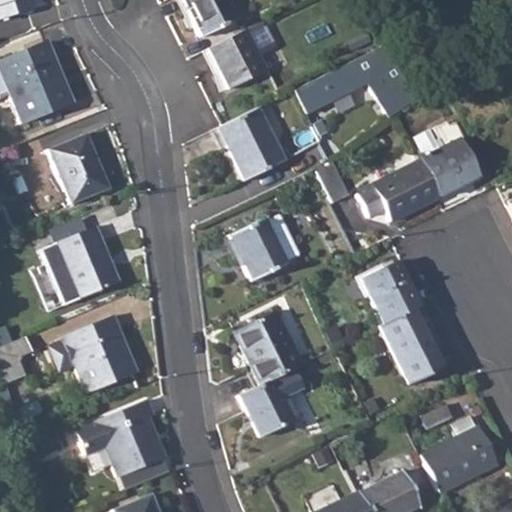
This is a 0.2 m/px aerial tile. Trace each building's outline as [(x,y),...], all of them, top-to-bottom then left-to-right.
[(0,0),(0,18),(31,8),(28,0),(0,0)] [(178,0),(197,39),(233,20),(224,1),(225,0),(178,0)] [(205,48),(203,50),(223,91),(262,70),(255,56),(268,49),(255,23),(205,48)] [(387,38),(292,89),(305,115),(369,80),(388,114),(419,98),(387,38)] [(44,42),(0,60),(0,80),(18,124),(69,103),(44,42)] [(219,124),(213,127),(240,181),(279,161),(253,108),(219,124)] [(100,191),(90,164),(94,162),(82,134),(45,150),(68,204),(100,191)] [(454,138),(414,159),(415,162),(434,199),(475,178),(454,138)] [(94,162),(90,164),(100,191),(105,189),(94,162)] [(352,195),(362,215),(378,208),(381,214),(386,223),(434,199),(415,162),(367,186),(366,187),(352,195)] [(328,165),(312,173),(328,203),(344,196),(328,165)] [(378,208),(362,215),(365,221),(381,214),(378,208)] [(261,220),(224,237),(247,282),(284,264),(282,260),(294,254),(284,234),(274,215),(261,221),(261,220)] [(51,245),(56,258),(73,299),(74,301),(117,284),(93,228),(51,245)] [(73,299),(56,258),(43,263),(60,304),(73,299)] [(356,281),(378,326),(411,310),(415,307),(393,262),(356,281)] [(378,326),(374,328),(404,386),(436,370),(423,343),(427,340),(411,310),(378,326)] [(228,332),(255,386),(268,380),(290,370),(297,366),(270,312),(228,332)] [(110,318),(61,338),(62,341),(45,348),(56,374),(73,367),(84,394),(133,373),(110,318)] [(0,347),(0,382),(1,384),(22,375),(15,359),(29,352),(22,338),(4,346),(0,347)] [(427,340),(423,343),(436,370),(440,368),(427,340)] [(255,386),(235,396),(256,437),(289,420),(278,399),(299,389),(290,370),(268,380),(255,386)] [(116,478),(118,477),(160,459),(162,458),(145,419),(150,416),(143,400),(93,421),(93,424),(74,432),(83,454),(103,446),(116,478)] [(442,405),(418,417),(424,430),(449,418),(442,405)] [(0,412),(0,414),(7,441),(17,437),(10,409),(0,412)] [(453,436),(415,455),(435,495),(493,466),(473,427),(471,427),(466,416),(447,424),(453,436)] [(17,437),(7,441),(11,457),(25,453),(26,453),(21,436),(17,437)] [(25,453),(11,457),(14,469),(28,465),(25,453)] [(160,459),(118,477),(124,491),(166,472),(160,459)] [(397,472),(351,493),(360,511),(408,511),(415,509),(397,472)] [(360,511),(351,493),(312,511),(360,511)] [(154,511),(148,496),(110,511),(154,511)]
